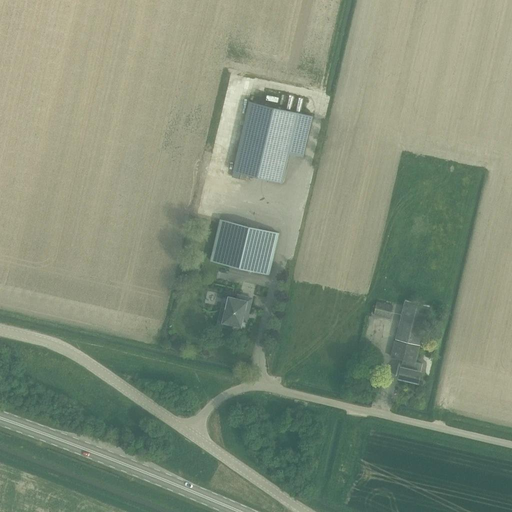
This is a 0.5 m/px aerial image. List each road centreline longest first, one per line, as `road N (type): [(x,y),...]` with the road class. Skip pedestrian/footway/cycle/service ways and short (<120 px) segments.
road 1 (unclassified): [(511,445),(258,386),(224,395),(189,433)]
road 2 (track): [(438,428),(442,411),(435,409),(490,169)]
road 3 (secondary): [(239,511),(0,418)]
road 4 (unclassified): [(189,433),(70,351),(0,330)]
road 5 (track): [(0,307),(156,343)]
road 6 (unclassified): [(304,511),(189,433)]
road 7 (track): [(123,511),(0,463)]
road 8 (track): [(265,387),(342,283)]
